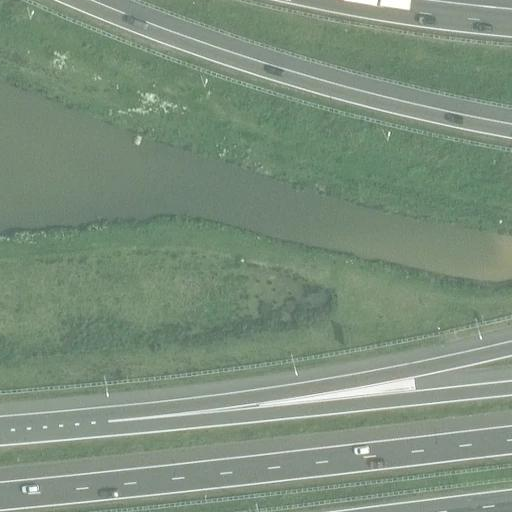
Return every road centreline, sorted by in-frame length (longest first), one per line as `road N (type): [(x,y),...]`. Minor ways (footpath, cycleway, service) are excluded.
road 1 (motorway): [(511,440),(0,495)]
road 2 (motorway): [(511,133),(277,80),(71,0)]
road 3 (motorway): [(511,340),(110,422)]
road 4 (motorway): [(511,386),(110,422)]
road 5 (motorway): [(511,22),(375,0)]
